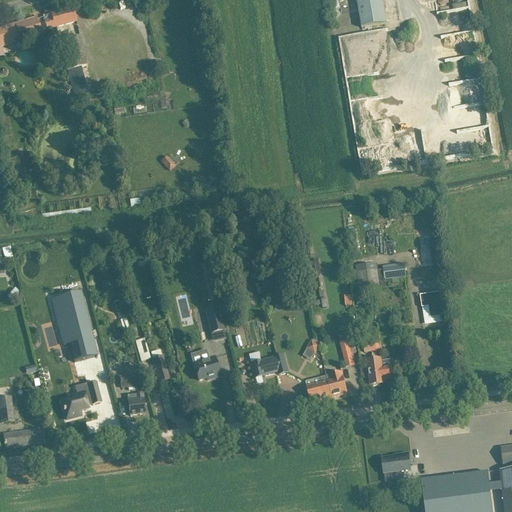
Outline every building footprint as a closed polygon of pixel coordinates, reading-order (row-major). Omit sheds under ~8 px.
[(356,0),(362,29),(387,24),(383,0),(356,0)] [(52,19),(54,27),(76,21),(75,18),(73,9),(51,14),(52,19)] [(47,29),(54,27),(52,19),(45,21),(47,29)] [(37,20),(0,29),(0,45),(1,46),(40,35),(39,30),(37,20)] [(379,49),(391,48),(388,30),(383,31),(385,44),(379,44),(379,49)] [(60,42),(67,71),(87,65),(80,37),(60,42)] [(114,115),(125,114),(124,106),(113,107),(114,115)] [(9,159),(6,146),(0,148),(0,154),(2,162),(8,182),(14,180),(23,178),(18,157),(9,159)] [(169,172),(175,167),(166,157),(160,162),(169,172)] [(131,209),(141,208),(140,200),(130,201),(131,209)] [(43,221),(91,215),(90,209),(42,215),(43,221)] [(7,259),(14,258),(12,247),(5,249),(7,259)] [(208,264),(201,265),(205,283),(212,281),(208,264)] [(377,264),(355,267),(358,292),(380,290),(377,271),(377,264)] [(385,281),(406,279),(404,265),(383,267),(385,281)] [(213,283),(206,284),(207,290),(209,290),(211,301),(217,300),(213,283)] [(98,358),(81,293),(52,301),(58,325),(64,323),(69,345),(74,364),(98,358)] [(428,307),(430,319),(444,317),(445,317),(441,293),(420,296),(422,308),(428,307)] [(357,309),(369,308),(368,296),(356,297),(357,309)] [(136,327),(131,305),(126,306),(132,328),(136,327)] [(211,335),(225,331),(219,307),(205,310),(211,335)] [(126,335),(131,333),(127,319),(122,320),(126,335)] [(377,332),(362,334),(364,344),(365,354),(372,353),(373,360),(365,361),(366,371),(369,371),(370,377),(371,387),(384,385),(384,382),(393,381),(392,371),(391,368),(382,369),(381,363),(378,342),(377,332)] [(146,338),(136,341),(142,362),(152,360),(146,338)] [(315,356),(321,347),(311,341),(306,350),(315,356)] [(349,345),(348,341),(340,343),(346,368),(354,366),(351,355),(356,354),(354,344),(349,345)] [(279,373),(279,376),(288,374),(284,356),(275,359),(261,362),(251,365),(255,379),(265,377),(265,376),(279,373)] [(302,356),(293,357),(298,382),(307,381),(302,356)] [(160,383),(169,380),(162,357),(153,360),(160,383)] [(202,362),(193,364),(196,372),(199,382),(207,379),(207,381),(220,377),(217,368),(214,358),(202,362)] [(26,376),(36,374),(35,367),(25,369),(26,376)] [(333,399),(348,395),(342,373),(327,376),(333,399)] [(121,390),(140,388),(139,376),(119,378),(121,390)] [(311,404),(333,399),(327,376),(306,382),(311,404)] [(71,397),(72,401),(61,404),(66,421),(77,418),(75,414),(88,410),(86,404),(91,403),(92,406),(101,404),(95,383),(87,385),(89,392),(71,397)] [(37,400),(39,391),(30,389),(27,398),(37,400)] [(130,417),(146,415),(143,394),(134,395),(135,403),(128,403),(130,417)] [(14,422),(13,412),(11,398),(0,399),(0,411),(2,424),(14,422)] [(5,449),(45,444),(43,430),(3,436),(5,449)] [(511,511),(511,447),(501,449),(503,466),(505,465),(505,471),(500,472),(505,511),(511,511)] [(410,468),(410,463),(408,455),(399,456),(400,457),(382,460),(384,474),(385,474),(386,483),(404,481),(405,487),(420,485),(418,467),(410,468)] [(425,511),(493,511),(488,473),(422,482),(425,511)]
